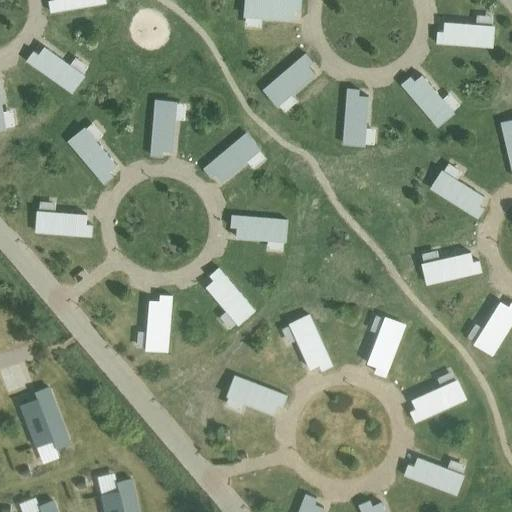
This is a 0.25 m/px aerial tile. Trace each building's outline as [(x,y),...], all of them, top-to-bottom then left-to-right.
[(106,3),(105,0),(51,0),(50,0),(51,12),(106,3)] [(246,0),(245,14),(266,15),(266,18),(294,21),(295,11),(301,11),(301,0),(246,0)] [(493,48),(494,29),(474,27),(474,24),(446,22),(445,32),(439,31),(438,43),(493,48)] [(73,92),(84,77),(67,65),(69,63),(46,46),(40,54),(35,51),(28,60),(73,92)] [(264,89),(276,103),(292,90),(294,93),(316,74),(309,67),(314,63),(306,54),(264,89)] [(437,127),(452,114),(439,99),(441,97),(423,75),(415,82),(411,77),(402,84),(437,127)] [(343,144),(362,145),(364,125),(367,125),(369,97),(359,96),(360,90),(348,89),(343,144)] [(176,122),(173,122),(175,101),(156,100),(151,155),(163,156),(163,150),(173,150),(176,122)] [(511,120),(502,123),(511,168),(511,120)] [(99,143),(97,145),(83,130),(69,142),(105,184),(114,176),(110,171),(117,165),(99,143)] [(245,163),(243,161),(259,148),(247,134),(204,169),(212,178),(217,174),(223,182),(245,163)] [(460,181),(459,184),(441,173),(431,188),(478,218),(484,208),(479,205),(484,196),(460,181)] [(59,213),(58,216),(38,214),(37,233),(91,237),(92,225),(86,225),(87,215),(59,213)] [(265,240),(265,237),(286,239),(287,220),(232,215),(232,227),(238,228),(237,238),(265,240)] [(443,259),(444,262),(424,266),(428,285),(481,272),(479,261),(473,262),(471,252),(443,259)] [(225,309),(227,307),(240,322),(255,310),(219,268),(210,276),(214,281),(207,287),(225,309)] [(148,329),(151,329),(149,350),(168,351),(172,296),(161,295),(160,301),(150,301),(148,329)] [(485,326),(488,328),(477,345),(493,355),(511,324),(511,302),(509,308),(500,302),(485,326)] [(310,315),(293,323),(301,341),(299,342),(311,368),(320,364),(322,369),(333,364),(310,315)] [(407,325),(389,318),(381,337),(379,336),(368,362),(377,366),(375,372),(386,376),(407,325)] [(59,373),(48,380),(61,398),(71,390),(59,373)] [(235,376),(229,394),(248,401),(247,404),(274,414),(277,404),(283,406),(287,395),(235,376)] [(460,385),(459,382),(440,390),(439,387),(413,399),(417,408),(412,411),(416,422),(467,399),(460,385)] [(38,402),(22,409),(36,444),(43,441),(43,443),(53,439),(57,448),(70,442),(48,386),(34,392),(38,402)] [(82,394),(67,406),(82,425),(97,413),(82,394)] [(0,449),(16,442),(8,424),(0,427),(0,449)] [(105,427),(83,448),(96,462),(119,442),(105,427)] [(457,495),(463,477),(444,470),(445,467),(419,457),(415,467),(409,464),(405,476),(457,495)] [(119,491),(102,495),(105,511),(139,511),(131,478),(117,482),(119,491)] [(299,511),(323,511),(325,508),(315,505),(317,499),(306,495),(299,511)] [(42,511),(57,511),(53,501),(40,506),(42,511)] [(362,511),(386,511),(382,502),(373,506),(370,501),(359,505),(362,511)]
